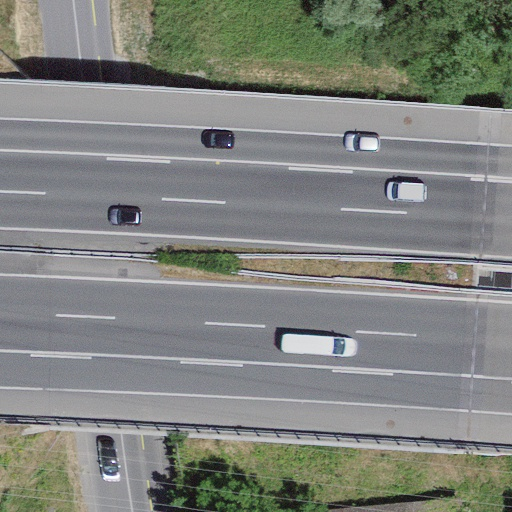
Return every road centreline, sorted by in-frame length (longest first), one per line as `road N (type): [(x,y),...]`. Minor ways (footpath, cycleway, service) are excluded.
road 1 (secondary): [(133,511),(74,0)]
road 2 (motorway): [(0,313),(511,342)]
road 3 (motorway): [(511,220),(0,192)]
